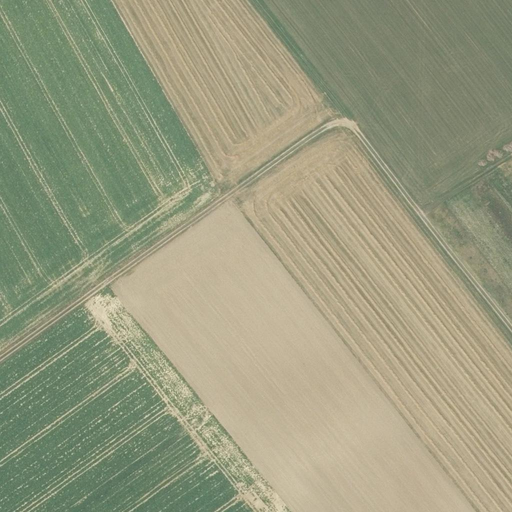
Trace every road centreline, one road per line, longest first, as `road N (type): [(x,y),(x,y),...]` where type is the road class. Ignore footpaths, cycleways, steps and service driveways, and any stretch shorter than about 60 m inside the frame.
road 1 (track): [(252,0),(511,334)]
road 2 (track): [(345,120),(324,127),(0,358)]
